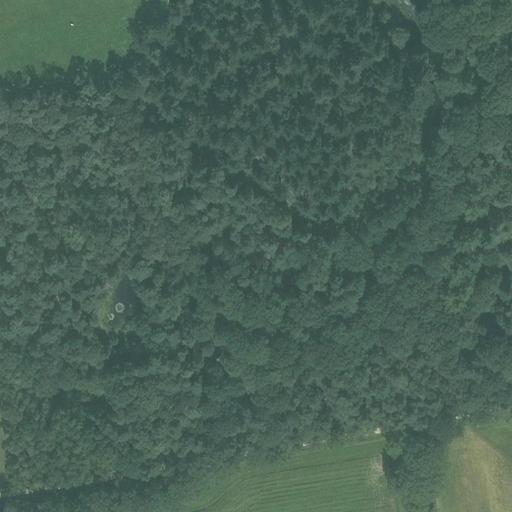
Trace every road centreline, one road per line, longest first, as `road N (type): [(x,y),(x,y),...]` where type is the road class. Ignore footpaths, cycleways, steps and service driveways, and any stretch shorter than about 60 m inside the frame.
road 1 (track): [(511,409),(0,496)]
road 2 (track): [(511,368),(120,87)]
road 3 (track): [(451,322),(511,217)]
